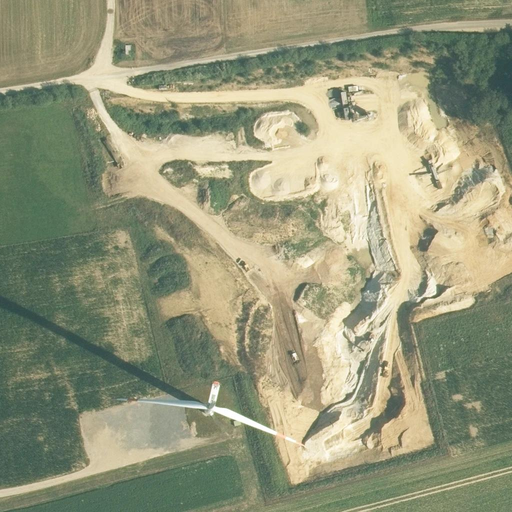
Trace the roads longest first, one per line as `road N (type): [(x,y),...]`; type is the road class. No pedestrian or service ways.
road 1 (track): [(0,97),(511,26)]
road 2 (track): [(185,444),(0,485)]
